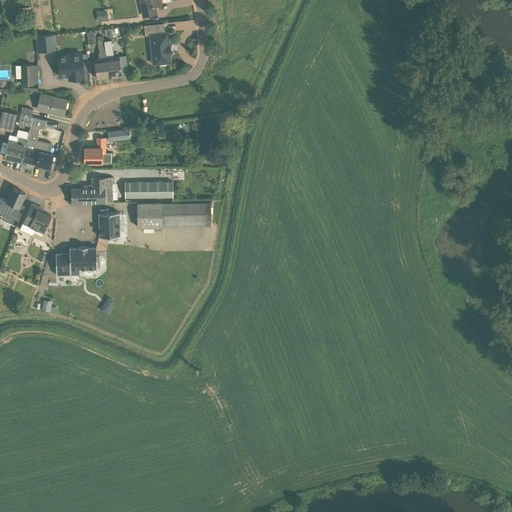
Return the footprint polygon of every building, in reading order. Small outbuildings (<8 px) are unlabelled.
[(161,4),(160,0),(141,0),(145,16),(157,13),(155,5),(161,4)] [(28,7),(17,8),(18,15),(29,14),(28,7)] [(107,10),(97,11),(98,21),(108,20),(107,10)] [(168,32),(165,32),(164,23),(144,25),(145,35),(150,35),(153,64),(160,63),(160,65),(167,64),(167,63),(171,62),(170,53),(171,53),(170,45),(169,45),(168,32)] [(94,31),(87,32),(88,44),(96,43),(94,31)] [(55,34),(37,36),(38,52),(56,50),(55,34)] [(114,58),(111,40),(104,41),(105,43),(109,77),(122,75),(122,74),(128,73),(126,56),(120,57),(114,58)] [(104,43),(104,44),(98,45),(100,59),(94,60),(95,66),(97,78),(109,77),(105,43),(104,43)] [(68,55),(58,56),(60,77),(68,77),(68,81),(85,79),(82,51),(67,53),(68,55)] [(33,65),(22,65),(23,84),(34,84),(33,65)] [(63,115),(67,100),(41,94),(37,109),(63,115)] [(33,109),(23,107),(21,113),(32,115),(33,109)] [(18,114),(4,110),(0,126),(15,129),(18,114)] [(21,122),(31,124),(33,116),(23,114),(21,122)] [(134,136),(135,128),(108,132),(109,142),(128,139),(128,137),(134,136)] [(22,161),(25,146),(22,145),(24,137),(18,136),(16,144),(8,142),(7,145),(4,157),(22,161)] [(22,161),(50,168),(54,154),(35,149),(37,139),(28,137),(26,145),(25,145),(25,146),(22,161)] [(112,152),(105,152),(106,137),(98,137),(97,148),(84,147),(84,162),(104,162),(112,162),(112,152)] [(113,177),(93,178),(93,185),(82,185),(82,188),(71,188),(71,202),(83,202),(102,202),(113,201),(113,177)] [(172,181),(126,182),(126,197),(172,197),(172,181)] [(25,193),(18,190),(13,187),(7,200),(1,197),(0,199),(0,212),(18,220),(25,206),(20,204),(25,193)] [(210,201),(164,202),(165,227),(211,226),(210,201)] [(164,202),(137,203),(138,227),(165,227),(164,202)] [(31,203),(23,223),(44,232),(51,215),(37,210),(38,206),(31,203)] [(120,212),(99,213),(99,236),(121,236),(120,212)] [(97,246),(70,247),(70,253),(56,253),(56,274),(80,274),(80,269),(97,268),(97,267),(100,267),(100,256),(97,256),(97,246)] [(101,310),(109,314),(116,300),(108,296),(101,310)] [(52,303),(43,301),(41,310),(50,312),(52,303)]
